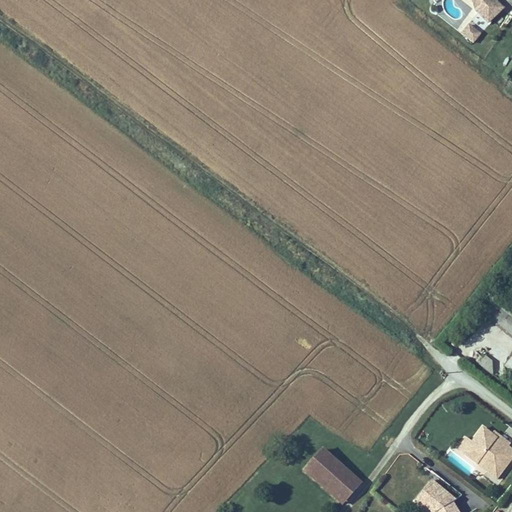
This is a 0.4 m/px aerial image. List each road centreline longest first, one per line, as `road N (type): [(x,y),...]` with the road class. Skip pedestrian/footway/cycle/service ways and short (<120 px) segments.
road 1 (track): [(457,369),(363,285),(0,16)]
road 2 (residential): [(369,479),(457,369)]
